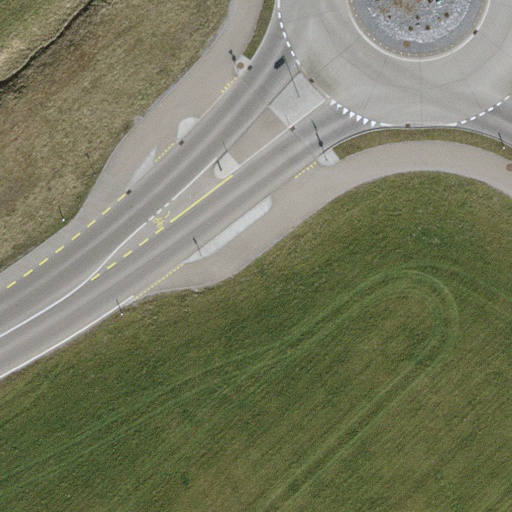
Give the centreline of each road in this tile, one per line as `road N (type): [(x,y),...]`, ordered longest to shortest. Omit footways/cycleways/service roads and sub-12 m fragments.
road 1 (residential): [(344,62),(69,295),(0,339)]
road 2 (tertiary): [(344,62),(405,92),(440,91),(498,56)]
